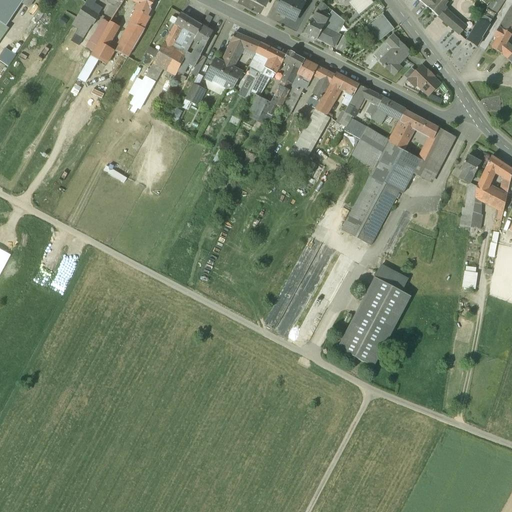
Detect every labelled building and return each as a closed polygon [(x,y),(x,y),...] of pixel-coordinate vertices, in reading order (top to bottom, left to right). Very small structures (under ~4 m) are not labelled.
[(0,0),(0,22),(5,26),(23,0),(0,0)] [(95,1),(93,0),(87,0),(84,6),(90,10),(95,1)] [(115,13),(110,22),(115,24),(127,5),(129,0),(123,0),(122,2),(115,13)] [(154,0),(139,0),(138,3),(135,10),(136,11),(134,16),(146,22),(149,17),(147,15),(154,0)] [(304,3),(298,0),(282,0),(276,12),(277,12),(277,11),(286,16),(287,17),(287,16),(295,20),(304,3)] [(370,0),(351,0),(352,0),(354,3),(351,5),(359,15),(373,3),(370,0)] [(433,0),(427,7),(438,17),(445,8),(443,5),(447,0),(433,0)] [(506,4),(499,0),(492,0),(488,6),(487,9),(496,14),(498,16),(506,4)] [(329,15),(324,12),(327,6),(321,2),(315,13),(322,17),(319,22),(325,25),(317,40),(332,47),(335,40),(336,40),(338,36),(337,36),(345,21),(332,11),(329,15)] [(90,10),(84,6),(79,14),(89,20),(89,21),(91,23),(93,24),(98,16),(90,10)] [(511,7),(503,23),(511,27),(511,7)] [(445,8),(438,17),(445,23),(451,16),(445,8)] [(487,9),(467,40),(477,47),(483,37),(482,36),(496,14),(487,9)] [(110,11),(104,20),(109,23),(110,22),(115,13),(110,11)] [(315,13),(305,33),(310,36),(311,38),(314,40),(315,39),(317,40),(325,25),(319,22),(322,17),(315,13)] [(89,20),(79,14),(76,19),(82,22),(78,29),(85,33),(91,23),(89,21),(89,20)] [(201,26),(180,14),(176,22),(170,33),(168,37),(176,41),(183,27),(192,32),(196,35),(201,26)] [(382,15),(371,24),(376,31),(373,33),(380,40),(394,29),(382,15)] [(146,22),(134,16),(131,24),(142,29),(146,22)] [(465,26),(451,16),(445,23),(460,35),(465,26)] [(82,22),(76,19),(72,25),(78,29),(82,22)] [(109,23),(99,41),(107,46),(119,26),(115,24),(110,22),(109,23)] [(511,33),(511,27),(503,23),(500,28),(511,35),(511,33)] [(142,29),(131,24),(128,31),(121,44),(123,45),(120,49),(121,53),(128,57),(132,50),(143,31),(144,29),(142,29)] [(196,35),(194,40),(200,43),(198,46),(196,45),(191,54),(198,58),(200,56),(212,32),(201,26),(196,35)] [(499,27),(494,36),(497,39),(492,48),(501,53),(507,43),(511,35),(500,28),(499,27)] [(192,32),(181,52),(186,55),(187,52),(194,40),(196,35),(192,32)] [(74,39),(79,42),(83,36),(78,33),(74,39)] [(253,41),(235,33),(229,45),(226,52),(224,57),(235,63),(238,58),(236,57),(240,51),(242,47),(249,50),(253,41)] [(410,52),(393,35),(386,42),(392,48),(380,61),(384,65),(383,66),(386,68),(386,67),(394,75),(401,68),(398,65),(410,52)] [(168,37),(164,43),(153,63),(161,67),(172,47),(176,41),(168,37)] [(114,50),(99,41),(90,56),(91,56),(98,60),(106,64),(114,50)] [(249,50),(256,53),(260,44),(253,41),(249,50)] [(386,42),(373,55),(380,61),(392,48),(386,42)] [(511,47),(507,43),(501,53),(508,59),(511,55),(511,47)] [(286,56),(260,44),(256,53),(270,60),(265,67),(275,74),(276,74),(283,61),(286,56)] [(181,52),(172,47),(161,67),(176,75),(183,61),(186,55),(181,52)] [(0,56),(0,61),(8,67),(15,56),(4,50),(0,56)] [(305,60),(288,51),(286,56),(283,61),(291,64),(280,86),(281,87),(289,91),(290,88),(293,83),(297,75),(305,60)] [(270,60),(256,53),(248,68),(260,73),(250,93),(255,95),(259,97),(265,88),(270,79),(272,80),(275,74),(265,67),(270,60)] [(191,54),(186,63),(194,67),(198,58),(191,54)] [(98,60),(91,56),(85,66),(92,70),(98,60)] [(235,63),(224,57),(221,63),(232,68),(235,63)] [(221,63),(215,60),(205,79),(218,85),(225,83),(227,89),(233,88),(242,74),(242,73),(221,63)] [(318,67),(305,60),(297,75),(303,78),(302,80),(309,84),(313,76),(318,67)] [(92,70),(85,66),(78,77),(86,82),(92,70)] [(408,80),(407,81),(415,87),(416,85),(428,96),(440,83),(433,77),(433,76),(432,76),(427,71),(426,71),(421,66),(415,72),(408,80)] [(324,70),(318,67),(313,76),(320,79),(324,70)] [(411,68),(404,76),(408,80),(415,72),(411,68)] [(334,76),(324,70),(320,79),(330,84),(334,76)] [(359,85),(336,74),(334,76),(330,84),(323,97),(332,102),(339,89),(351,95),(350,96),(352,97),(359,85)] [(86,82),(78,77),(73,85),(80,89),(81,89),(86,82)] [(155,84),(145,78),(131,105),(138,110),(155,84)] [(330,84),(320,79),(318,83),(319,84),(312,99),(319,102),(330,84)] [(303,88),(293,83),(290,88),(300,94),(303,88)] [(204,90),(193,84),(185,99),(197,105),(204,90)] [(80,89),(73,85),(70,92),(76,95),(80,89)] [(359,86),(345,113),(352,117),(353,117),(360,105),(364,98),(368,90),(359,86)] [(289,91),(281,87),(273,103),(281,108),(287,95),(289,91)] [(300,94),(290,88),(289,91),(287,95),(297,101),(300,94)] [(368,90),(364,98),(370,102),(375,93),(368,90)] [(375,93),(370,102),(374,104),(378,106),(383,99),(383,97),(375,93)] [(259,97),(255,95),(244,115),(256,121),(266,100),(259,97)] [(297,101),(287,95),(281,108),(280,110),(289,115),(297,101)] [(332,102),(323,97),(307,124),(317,130),(326,115),(323,114),(328,109),(332,102)] [(312,99),(309,98),(306,104),(315,109),(319,102),(312,99)] [(405,111),(383,99),(378,106),(373,115),(371,119),(382,124),(387,115),(399,121),(405,111)] [(266,100),(256,121),(262,124),(273,103),(266,100)] [(281,108),(273,103),(262,124),(271,128),(280,110),(281,108)] [(374,104),(369,113),(373,115),(378,106),(374,104)] [(345,113),(341,111),(336,122),(346,127),(351,119),(352,117),(345,113)] [(405,111),(393,133),(407,140),(414,128),(421,132),(426,122),(405,111)] [(306,160),(331,119),(326,115),(317,130),(307,124),(292,152),(306,160)] [(366,127),(351,119),(346,127),(344,131),(360,140),(366,127)] [(438,128),(426,122),(421,132),(431,137),(435,139),(436,139),(434,138),(438,128)] [(388,140),(366,127),(360,140),(382,153),(388,140)] [(451,135),(438,128),(434,138),(436,139),(435,139),(434,141),(445,147),(451,135)] [(407,140),(393,133),(388,143),(402,150),(407,140)] [(431,137),(421,157),(426,159),(434,141),(435,139),(431,137)] [(352,156),(373,168),(382,153),(360,141),(352,156)] [(426,159),(424,162),(420,160),(416,168),(413,174),(428,181),(445,147),(434,141),(426,159)] [(402,150),(388,143),(370,177),(399,192),(398,192),(403,194),(413,174),(416,168),(420,160),(402,150)] [(481,162),(468,156),(460,170),(467,173),(463,181),(469,184),(469,183),(473,177),(481,162)] [(491,156),(480,179),(490,183),(494,173),(501,177),(506,166),(491,156)] [(511,171),(511,170),(506,166),(501,177),(503,178),(510,181),(511,175),(511,171)] [(125,181),(128,175),(110,167),(107,174),(125,181)] [(370,177),(341,231),(370,246),(398,192),(399,192),(370,177)] [(510,181),(503,178),(499,192),(507,196),(508,189),(510,181)] [(490,183),(480,179),(477,187),(476,189),(474,198),(474,200),(479,203),(480,203),(481,200),(488,186),(490,183)] [(477,187),(469,183),(469,184),(467,196),(474,198),(476,189),(477,187)] [(499,192),(488,186),(481,200),(497,209),(503,212),(507,196),(499,192)] [(474,198),(467,196),(464,208),(462,208),(461,217),(471,218),(472,212),(474,200),(474,198)] [(503,212),(497,209),(495,219),(501,221),(503,212)] [(478,214),(472,212),(471,218),(470,228),(478,229),(480,214),(478,214)] [(471,218),(461,217),(459,226),(470,228),(471,218)] [(0,274),(10,256),(0,250),(0,274)] [(408,279),(381,265),(374,278),(401,292),(408,279)] [(477,274),(465,272),(463,287),(474,289),(477,274)] [(401,292),(374,278),(365,296),(400,314),(410,296),(401,292)] [(400,314),(365,296),(337,349),(373,367),(400,314)] [(302,331),(311,337),(325,312),(315,306),(302,331)]
